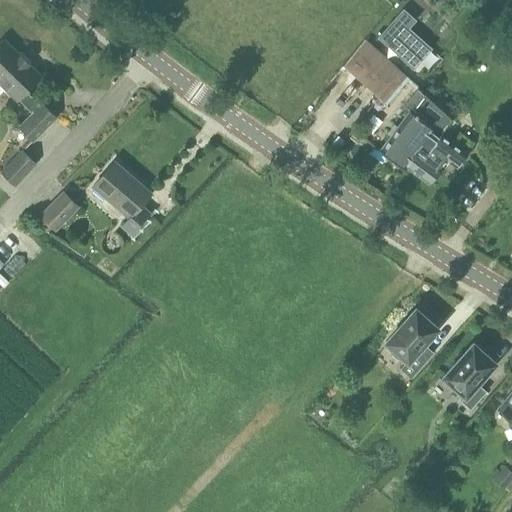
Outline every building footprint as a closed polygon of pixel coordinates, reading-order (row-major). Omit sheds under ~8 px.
[(406,9),(381,38),(417,71),(436,50),(412,28),(420,21),(406,9)] [(493,29),(478,31),(473,39),(484,47),(495,31),(493,29)] [(41,76),(5,39),(0,43),(0,83),(17,100),(19,98),(34,113),(20,127),(33,140),(56,118),(42,104),(39,106),(25,92),(41,76)] [(344,65),(410,123),(386,155),(405,169),(420,149),(427,154),(443,134),(454,119),(429,95),(367,40),(344,65)] [(470,155),(469,154),(477,144),(463,134),(456,144),(443,134),(427,154),(420,149),(405,169),(410,173),(412,170),(432,185),(450,161),(459,167),(470,155)] [(15,184),(35,164),(22,152),(2,172),(15,184)] [(142,204),(153,192),(116,160),(94,185),(131,217),(123,226),(132,234),(151,212),(142,204)] [(79,205),(65,191),(42,215),(56,228),(79,205)] [(419,352),(440,329),(434,323),(436,322),(425,312),(423,314),(417,309),(388,342),(409,361),(402,369),(413,378),(429,360),(419,352)] [(475,343),(445,377),(467,396),(463,401),(472,409),(488,392),(479,384),(497,363),(488,355),(490,353),(479,344),(478,346),(475,343)] [(511,387),(496,407),(511,421),(508,425),(511,428),(511,387)] [(511,477),(511,470),(504,464),(492,477),(504,487),(511,477)]
